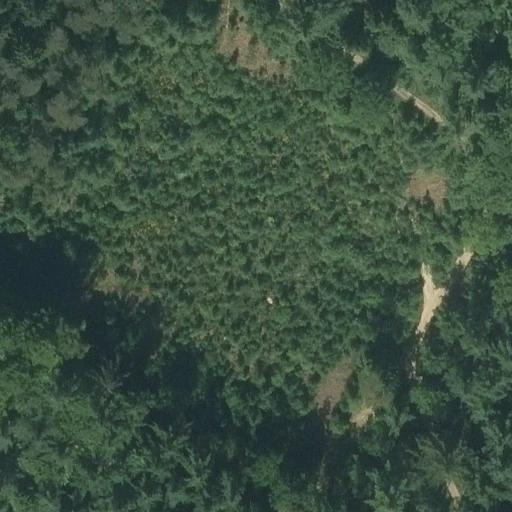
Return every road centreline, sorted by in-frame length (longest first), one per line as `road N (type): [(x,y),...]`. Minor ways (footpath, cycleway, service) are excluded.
road 1 (track): [(420,341),(511,144)]
road 2 (track): [(299,511),(420,341)]
